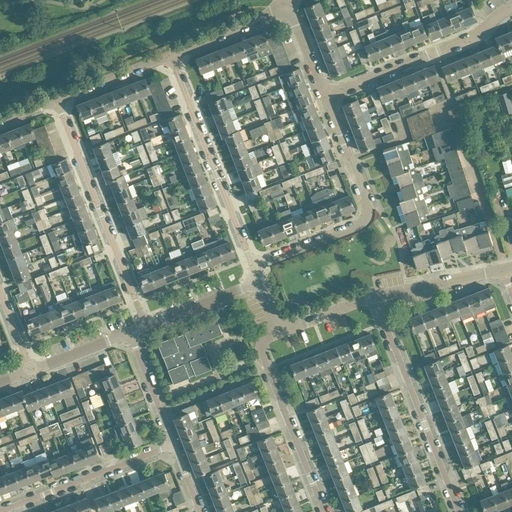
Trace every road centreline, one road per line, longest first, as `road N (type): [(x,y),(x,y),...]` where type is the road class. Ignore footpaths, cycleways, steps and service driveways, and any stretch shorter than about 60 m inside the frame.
road 1 (residential): [(253,267),(361,225),(366,216),(324,97)]
road 2 (residential): [(146,326),(56,100)]
road 3 (residential): [(458,511),(373,297)]
road 4 (residential): [(172,54),(253,267)]
road 5 (residential): [(324,97),(475,35),(511,5)]
road 6 (residential): [(278,331),(260,345),(262,358),(323,511)]
road 7 (residential): [(173,446),(2,511)]
road 8 (residential): [(373,297),(502,271)]
road 9 (residential): [(56,100),(172,54)]
road 10 (residential): [(172,54),(268,17),(282,4)]
road 11 (residential): [(173,446),(130,332)]
road 12 (residential): [(146,326),(259,282)]
